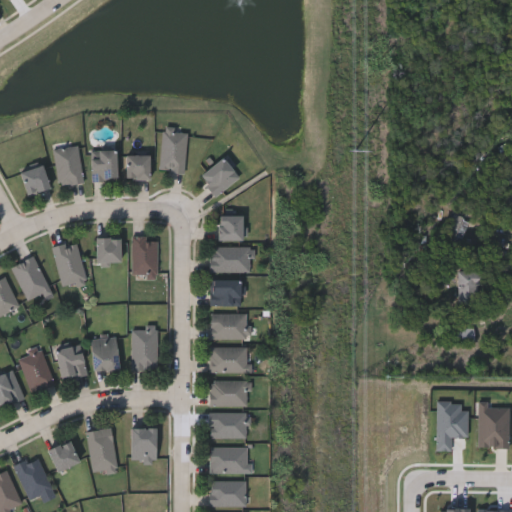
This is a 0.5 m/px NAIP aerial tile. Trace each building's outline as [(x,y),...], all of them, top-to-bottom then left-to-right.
[(183,172),(159,171),(161,130),(185,130),(183,172)] [(77,146),(81,182),(57,185),(52,149),(77,146)] [(91,158),(96,158),(96,150),(114,150),(114,180),(91,180),(91,158)] [(147,155),(147,179),(124,179),(124,155),(147,155)] [(237,177),(214,196),(198,176),(221,158),(237,177)] [(18,172),(41,165),(48,188),(25,195),(18,172)] [(470,219),(460,244),(444,238),(454,213),(470,219)] [(240,240),(216,240),(216,215),(240,215),(240,240)] [(130,274),(130,237),(155,237),(155,274),(130,274)] [(118,238),(118,263),(95,263),(95,238),(118,238)] [(84,279),(61,286),(50,247),(74,241),(84,279)] [(209,246),(250,246),(250,271),(209,271),(209,246)] [(49,292),(26,302),(10,266),(32,256),(49,292)] [(483,269),(483,284),(479,284),(479,303),(458,303),(458,269),(483,269)] [(0,278),(3,277),(18,306),(0,315),(0,278)] [(238,306),(207,306),(207,279),(238,279),(238,306)] [(245,313),(245,338),(208,338),(208,313),(245,313)] [(130,369),(130,327),(155,327),(155,369),(130,369)] [(457,328),(473,327),(475,341),(458,342),(457,328)] [(89,339),(114,338),(116,371),(91,372),(89,339)] [(421,359),(421,342),(434,342),(434,349),(467,349),(467,359),(421,359)] [(77,344),(85,374),(60,380),(53,350),(77,344)] [(208,372),(208,346),(248,346),(248,372),(208,372)] [(29,392),(16,359),(39,350),(52,383),(29,392)] [(0,373),(9,369),(22,396),(0,406),(0,373)] [(247,405),(208,405),(208,380),(247,380),(247,405)] [(207,438),(207,413),(248,413),(248,438),(207,438)] [(116,470),(91,474),(84,431),(109,427),(116,470)] [(129,429),(154,429),(154,460),(129,460),(129,429)] [(54,472),(46,449),(68,441),(76,463),(54,472)] [(246,473),(209,473),(209,446),(246,446),(246,473)] [(50,489),(27,499),(12,465),(35,455),(50,489)] [(20,503),(2,511),(0,511),(0,471),(4,469),(20,503)] [(243,481),(243,506),(208,506),(208,481),(243,481)]
